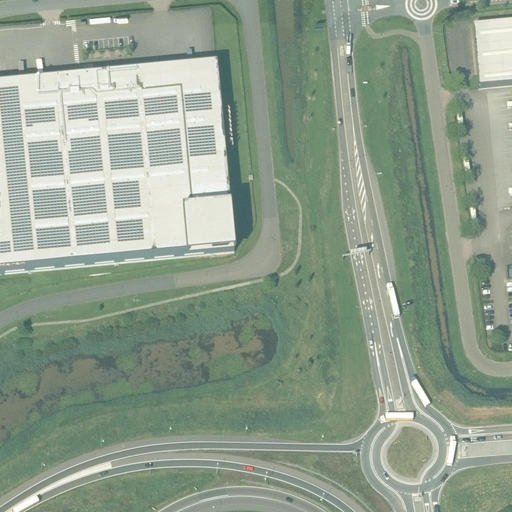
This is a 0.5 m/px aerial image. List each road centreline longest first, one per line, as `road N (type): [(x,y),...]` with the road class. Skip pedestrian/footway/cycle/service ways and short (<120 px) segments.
road 1 (unclassified): [(250,0),(271,232),(265,259),(231,272),(62,298),(0,320)]
road 2 (motorway): [(368,438),(347,447),(136,451),(69,471),(0,511)]
road 3 (unclassified): [(479,364),(469,349),(420,4)]
road 4 (motorway): [(351,511),(265,472),(186,463),(95,476),(17,511)]
road 5 (tertiary): [(330,12),(374,344)]
road 6 (tertiary): [(397,340),(369,206),(345,11)]
road 7 (motorway): [(175,511),(225,495),(271,498),(307,511)]
road 8 (unknown): [(455,248),(485,243),(495,332),(511,331)]
